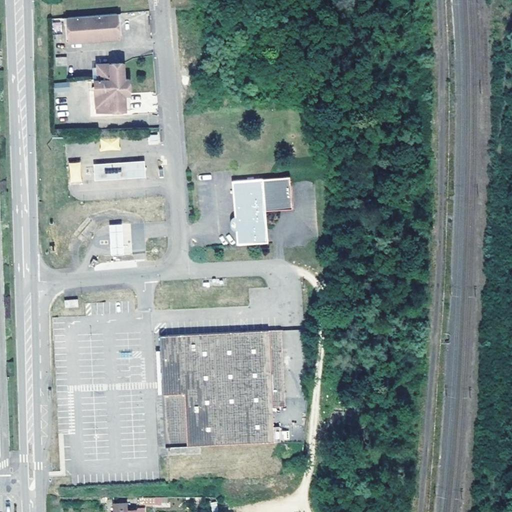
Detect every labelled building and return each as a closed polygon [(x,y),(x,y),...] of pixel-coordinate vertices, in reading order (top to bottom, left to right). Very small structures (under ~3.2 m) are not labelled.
[(120,37),(118,13),(68,17),(70,41),(120,37)] [(50,55),(50,65),(61,64),(61,55),(50,55)] [(125,63),(99,63),(99,66),(99,73),(99,80),(97,80),(96,86),(99,86),(102,90),(102,97),(97,97),(97,104),(110,104),(110,110),(126,110),(126,93),(131,93),(131,78),(125,79),(125,73),(125,63)] [(101,149),(119,147),(118,137),(100,139),(101,149)] [(94,175),(106,174),(106,160),(94,160),(94,175)] [(106,160),(106,174),(119,175),(119,160),(106,160)] [(119,175),(131,174),(143,174),(144,160),(131,160),(119,160),(119,175)] [(69,163),(70,183),(82,182),(81,162),(69,163)] [(271,185),(240,188),(245,251),(276,248),(273,217),(300,215),(300,211),(298,183),(296,183),(271,185)] [(109,225),(111,256),(132,254),(130,224),(109,225)] [(266,337),(161,341),(162,356),(163,399),(165,451),(269,448),(270,433),(270,428),(282,427),(282,419),(270,419),(269,414),(282,413),(279,337),(271,337),(266,337)] [(155,399),(163,399),(162,356),(154,356),(155,399)] [(133,511),(134,510),(126,510),(125,503),(112,504),(112,511),(133,511)]
